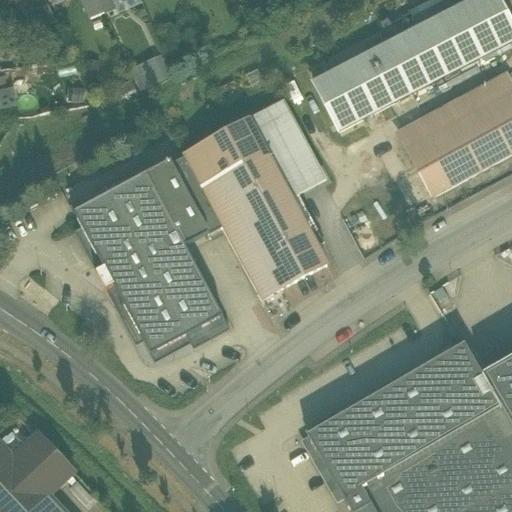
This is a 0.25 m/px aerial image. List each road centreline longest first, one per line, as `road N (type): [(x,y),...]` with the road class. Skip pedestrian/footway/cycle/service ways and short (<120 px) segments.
road 1 (residential): [(172,456),(310,333),(511,209)]
road 2 (tertiary): [(172,456),(100,383),(0,310)]
